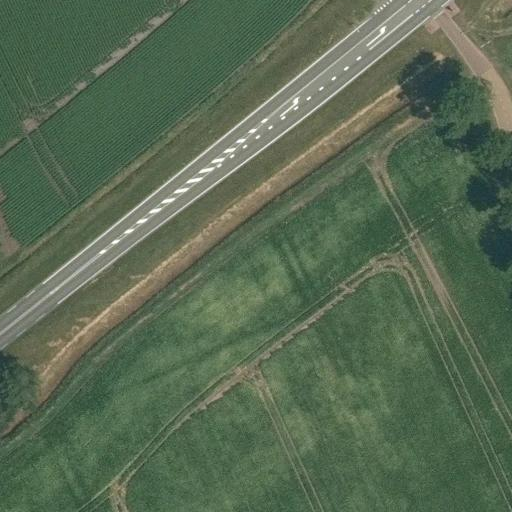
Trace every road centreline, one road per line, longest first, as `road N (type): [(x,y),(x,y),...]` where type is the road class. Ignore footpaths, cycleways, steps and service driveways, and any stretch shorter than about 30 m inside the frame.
road 1 (primary): [(0,334),(422,0)]
road 2 (unclassified): [(430,0),(489,80),(511,136)]
